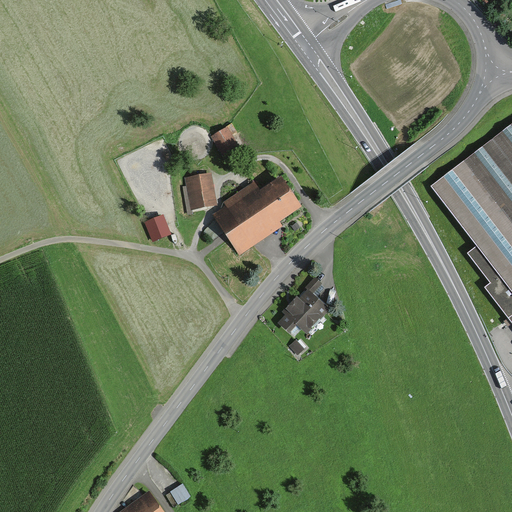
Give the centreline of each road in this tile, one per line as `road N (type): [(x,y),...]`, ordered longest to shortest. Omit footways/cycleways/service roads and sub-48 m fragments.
road 1 (tertiary): [(486,70),(449,133),(324,230),(267,287),(101,511)]
road 2 (primary): [(495,376),(430,241),(305,44)]
road 3 (track): [(0,263),(51,240),(184,255)]
